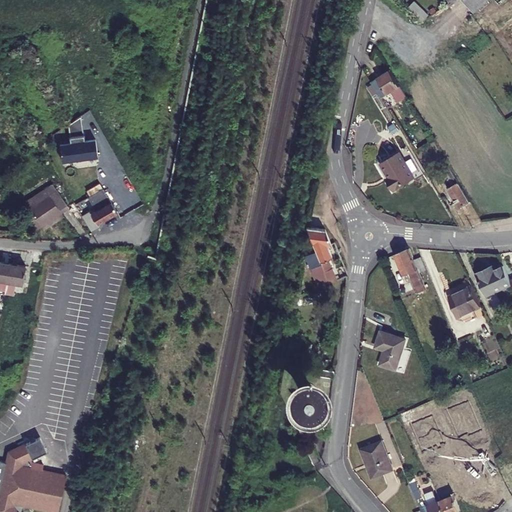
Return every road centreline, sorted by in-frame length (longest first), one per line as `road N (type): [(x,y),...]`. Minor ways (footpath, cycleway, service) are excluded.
road 1 (residential): [(0,243),(123,239),(143,230),(165,168),(199,0)]
road 2 (residential): [(362,226),(335,150),(364,0)]
road 3 (residential): [(336,438),(363,245)]
road 4 (residential): [(511,237),(378,234)]
